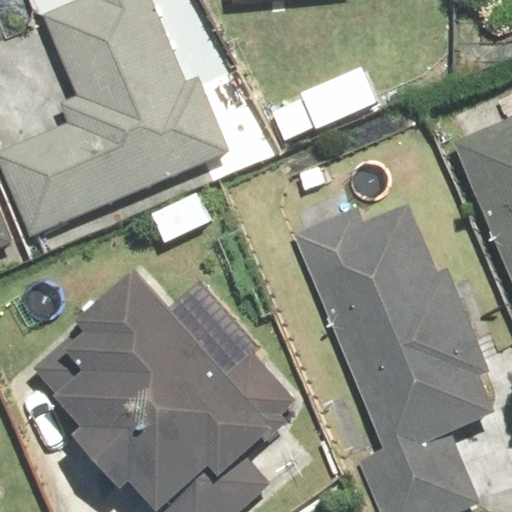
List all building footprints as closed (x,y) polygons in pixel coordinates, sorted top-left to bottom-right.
[(0,152),(31,225),(229,140),(198,68),(187,73),(155,0),(71,0),(46,11),(81,92),(61,101),(68,118),(0,147),(0,152)] [(511,111),(456,135),(511,267),(511,111)] [(202,192),(146,217),(159,246),(215,221),(202,192)] [(437,262),(408,192),(361,212),(356,200),(292,227),(383,443),(358,453),(382,511),(447,511),(486,496),(455,423),(497,405),(482,368),(492,364),(447,258),(437,262)] [(0,238),(12,233),(0,205),(0,238)] [(85,317),(38,359),(84,411),(74,420),(120,472),(130,463),(173,511),(254,511),(318,456),(287,422),(306,405),(201,287),(189,297),(167,273),(156,283),(133,257),(76,307),(85,317)]
